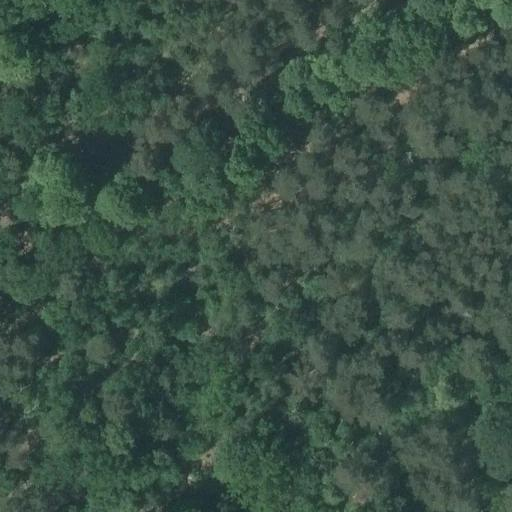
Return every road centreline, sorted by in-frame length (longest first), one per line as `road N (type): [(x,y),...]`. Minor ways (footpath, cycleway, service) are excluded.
road 1 (track): [(0,228),(56,200),(201,160),(356,52),(470,0)]
road 2 (track): [(198,511),(152,387),(113,326),(82,248),(30,213)]
road 3 (track): [(56,200),(0,68)]
